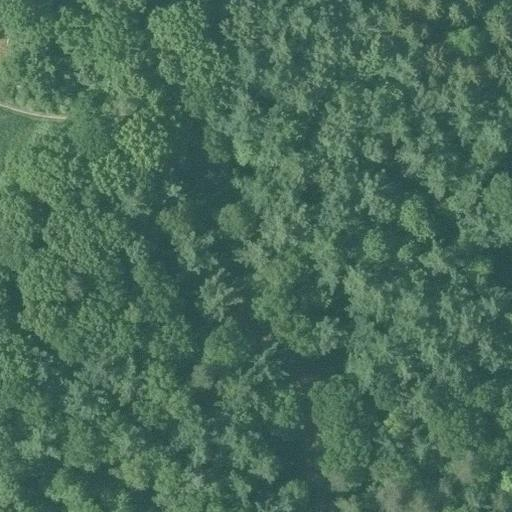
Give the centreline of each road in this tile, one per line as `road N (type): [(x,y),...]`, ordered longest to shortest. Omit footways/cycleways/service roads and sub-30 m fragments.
road 1 (track): [(323,511),(316,421),(304,386),(226,262),(179,153)]
road 2 (track): [(416,0),(376,34),(318,56),(257,72),(151,83)]
road 3 (track): [(361,511),(511,397)]
road 4 (track): [(0,105),(119,119)]
